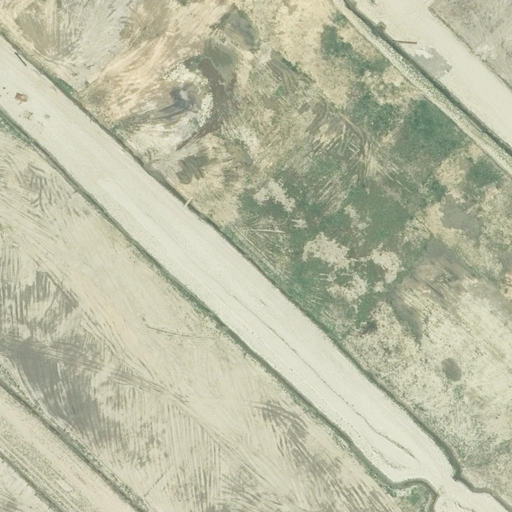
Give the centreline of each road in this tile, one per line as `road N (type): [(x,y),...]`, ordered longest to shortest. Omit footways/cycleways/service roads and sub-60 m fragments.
road 1 (track): [(0,65),(483,511)]
road 2 (track): [(511,110),(395,0)]
road 3 (track): [(0,410),(113,511)]
